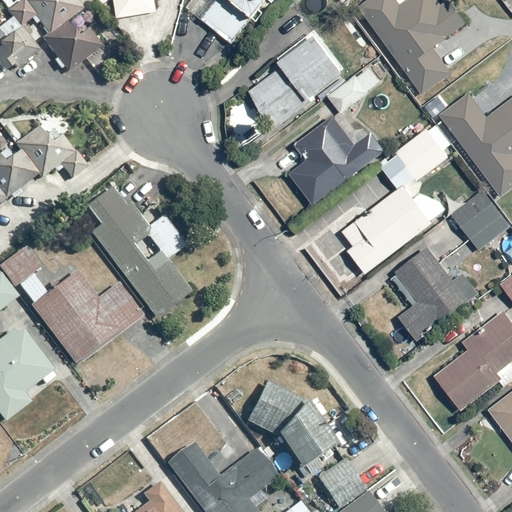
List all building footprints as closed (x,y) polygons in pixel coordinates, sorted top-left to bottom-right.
[(0,69),(4,75),(16,66),(17,69),(40,51),(23,28),(36,18),(48,34),(42,38),(69,73),(105,46),(91,27),(80,36),(70,22),(87,9),(80,0),(23,0),(6,13),(10,18),(0,25),(0,69)] [(113,0),(117,21),(158,14),(155,0),(113,0)] [(195,0),(188,9),(232,44),(267,0),(195,0)] [(437,0),(406,0),(400,5),(396,0),(372,0),(360,8),(422,94),(450,74),(432,48),(466,24),(449,1),(442,6),(437,0)] [(306,102),(344,75),(316,36),(281,62),(262,84),(249,93),(275,129),(308,105),(306,102)] [(334,103),(340,110),(341,110),(343,113),(380,82),(366,65),(342,85),(348,92),(334,103)] [(441,115),(501,197),(511,189),(511,98),(487,117),(470,94),(441,115)] [(308,159),(289,173),(313,205),(386,152),(371,131),(354,144),(333,116),(296,143),(308,159)] [(450,142),(437,125),(430,131),(427,126),(396,150),(418,180),(450,156),(443,148),(450,142)] [(61,165),(72,180),(89,168),(64,133),(52,142),(40,126),(14,145),(18,151),(6,160),(0,151),(0,202),(39,174),(42,178),(61,165)] [(354,248),(349,251),(366,274),(433,224),(405,185),(342,231),(354,248)] [(511,223),(482,186),(450,211),(480,249),(511,223)] [(101,225),(92,232),(155,318),(191,292),(168,260),(186,247),(164,218),(150,228),(132,203),(127,207),(113,187),(87,206),(101,225)] [(428,247),(396,271),(419,302),(399,316),(416,339),(478,293),(464,274),(454,281),(428,247)] [(0,309),(22,294),(4,268),(0,270),(0,309)] [(78,274),(32,308),(74,365),(80,361),(82,363),(143,318),(119,285),(98,300),(78,274)] [(511,274),(502,283),(511,294),(511,274)] [(468,351),(434,376),(460,410),(502,378),(498,373),(511,362),(511,322),(503,311),(462,343),(468,351)] [(0,415),(5,422),(31,403),(24,394),(55,371),(25,330),(18,335),(15,330),(0,340),(0,415)] [(246,422),(278,437),(299,469),(338,443),(308,400),(266,380),(246,422)] [(511,391),(489,409),(511,440),(511,391)] [(194,443),(166,464),(202,511),(257,511),(248,500),(278,477),(256,448),(219,475),(194,443)] [(368,486),(351,461),(321,482),(339,507),(368,486)] [(182,511),(159,481),(141,495),(147,502),(134,511),(182,511)] [(385,511),(372,493),(344,511),(385,511)] [(308,511),(299,500),(283,511),(308,511)]
